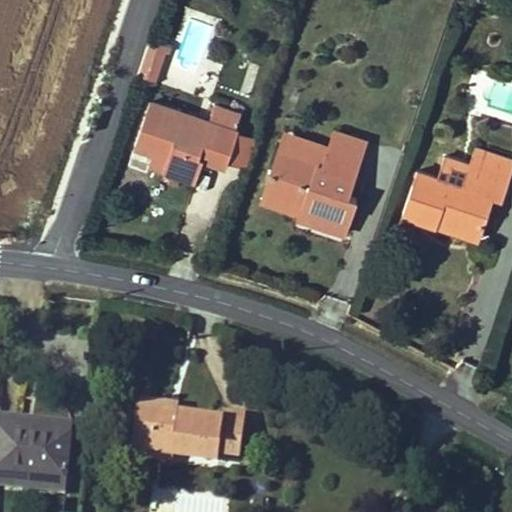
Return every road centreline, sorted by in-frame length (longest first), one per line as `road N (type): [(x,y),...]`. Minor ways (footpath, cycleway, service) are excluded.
road 1 (tertiary): [(511,444),(250,308),(0,264)]
road 2 (unknown): [(144,0),(51,270)]
